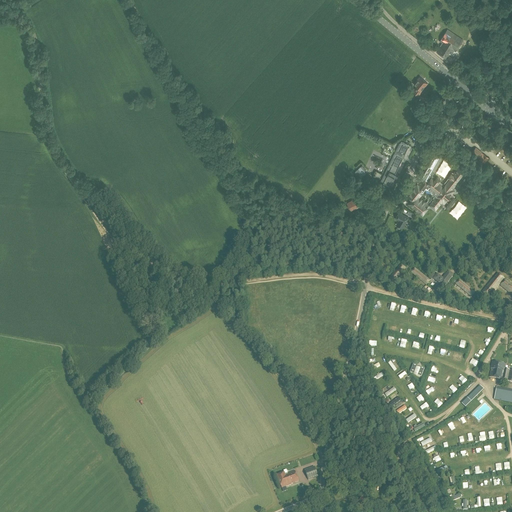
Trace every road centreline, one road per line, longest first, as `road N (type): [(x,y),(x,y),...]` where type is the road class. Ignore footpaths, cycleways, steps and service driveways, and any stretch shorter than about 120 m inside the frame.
road 1 (unclassified): [(320,495),(377,233),(457,82)]
road 2 (track): [(220,283),(174,276),(110,229),(50,145),(32,34),(18,17),(0,13)]
road 3 (track): [(247,283),(241,207),(229,177),(131,0)]
road 4 (track): [(511,318),(320,275),(220,283)]
road 5 (track): [(191,282),(234,314),(269,356),(323,460)]
road 6 (secondary): [(457,82),(354,0)]
